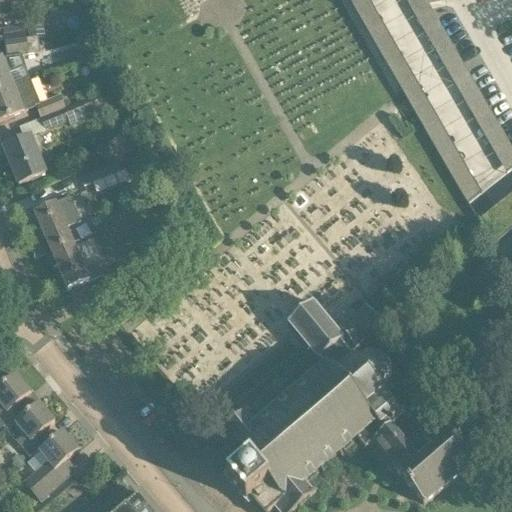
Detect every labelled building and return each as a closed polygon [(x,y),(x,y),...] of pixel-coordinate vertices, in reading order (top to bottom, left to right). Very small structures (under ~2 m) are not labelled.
[(91,0),(82,0),(82,7),(91,8),(91,0)] [(0,17),(11,16),(10,6),(0,7),(0,17)] [(29,40),(45,37),(43,26),(27,29),(29,40)] [(5,45),(26,42),(24,28),(3,31),(5,45)] [(108,57),(102,39),(92,42),(97,60),(108,57)] [(7,61),(16,60),(20,59),(40,56),(38,40),(26,42),(5,45),(7,61)] [(0,93),(11,89),(0,63),(0,62),(0,93)] [(40,122),(67,112),(61,97),(40,106),(30,84),(29,81),(26,83),(11,89),(0,93),(0,124),(35,111),(40,122)] [(67,112),(40,122),(45,134),(67,125),(69,129),(114,110),(109,99),(68,116),(67,112)] [(46,177),(31,140),(3,151),(18,188),(46,177)] [(113,159),(75,176),(83,192),(121,175),(113,159)] [(51,255),(73,245),(66,230),(79,224),(69,201),(34,216),(51,255)] [(472,257),(458,242),(449,250),(463,265),(472,257)] [(73,245),(51,255),(68,293),(90,284),(89,283),(104,276),(99,265),(84,272),(73,245)] [(149,275),(146,268),(142,262),(119,274),(127,288),(149,275)] [(359,363),(358,364),(349,353),(381,326),(365,308),(336,332),(312,304),(286,326),(323,369),(254,428),(245,417),(248,414),(247,413),(215,440),(226,452),(217,459),(213,454),(211,456),(227,474),(223,478),(248,508),(253,505),(258,511),(272,511),(275,510),(276,511),(296,511),(316,495),(315,494),(311,496),(303,486),(356,441),(364,451),(373,443),(389,430),(403,419),(381,393),(383,392),(384,391),(385,390),(386,387),(387,386),(388,383),(389,381),(389,379),(389,377),(389,375),(388,373),(388,371),(386,369),(386,368),(385,367),(383,365),(381,363),(380,362),(377,361),(376,360),(373,360),(372,360),(368,360),(365,360),(363,361),(361,362),(359,363)] [(0,426),(7,435),(15,428),(14,427),(27,416),(20,407),(31,398),(14,378),(0,390),(0,426)] [(30,462),(51,445),(43,435),(55,426),(38,407),(27,416),(14,427),(15,428),(24,438),(16,445),(30,462)] [(389,430),(373,443),(396,470),(393,472),(422,507),(424,507),(472,467),(472,466),(458,450),(461,447),(459,444),(456,447),(442,430),(428,442),(420,432),(403,446),(389,430)] [(51,445),(30,462),(31,463),(39,457),(47,466),(23,486),(39,505),(76,474),(67,464),(78,455),(62,435),(51,445)] [(22,457),(20,459),(18,456),(11,462),(13,465),(11,466),(17,472),(27,464),(22,457)] [(146,511),(134,497),(129,491),(105,511),(146,511)]
